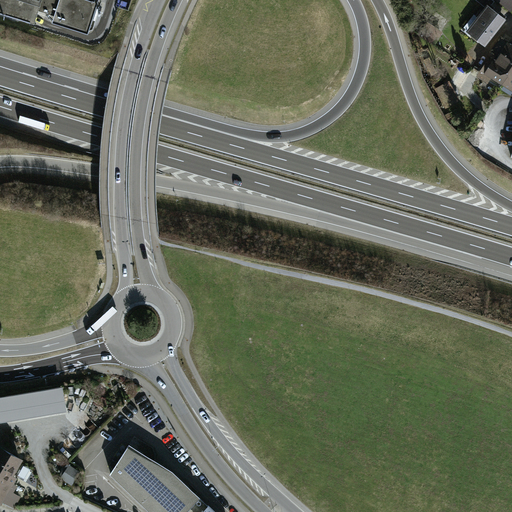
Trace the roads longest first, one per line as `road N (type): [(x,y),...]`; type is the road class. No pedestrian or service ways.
road 1 (motorway): [(0,106),(396,223)]
road 2 (motorway): [(0,163),(93,171),(396,223)]
road 3 (motorway): [(511,226),(169,126)]
road 4 (secondary): [(151,293),(137,227),(137,144),(152,64),(176,0)]
road 5 (secondary): [(156,0),(122,126),(127,294)]
road 6 (motorway): [(351,0),(361,66),(326,118),(271,136),(169,126)]
road 7 (motorway): [(511,206),(461,170),(430,132),(378,0)]
road 8 (secondary): [(287,511),(206,421),(166,345)]
road 9 (secondary): [(141,356),(208,450),(265,511)]
road 10 (motorway): [(169,126),(0,75)]
road 11 (unknown): [(80,505),(48,481),(35,433),(40,423),(72,414)]
road 12 (motorway): [(0,374),(125,351)]
road 13 (motorway): [(396,223),(511,257)]
